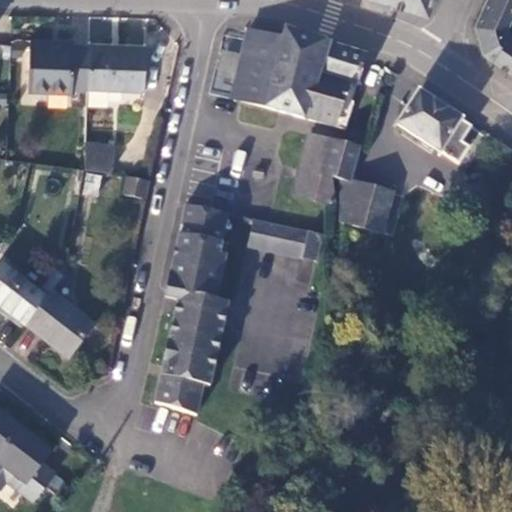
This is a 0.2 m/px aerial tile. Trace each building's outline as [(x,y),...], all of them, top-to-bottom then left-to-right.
[(376,0),(427,16),(432,0),(376,0)] [(511,13),(511,0),(486,0),(474,26),(482,54),(511,74),(511,38),(510,37),(506,29),(511,13)] [(247,31),(231,99),(345,130),(353,104),(350,103),(356,86),(318,73),(328,45),(285,32),(282,41),(247,31)] [(74,43),(31,41),(28,91),(71,93),(71,92),(86,92),(86,90),(88,44),(74,43)] [(144,46),(88,44),(86,90),(142,92),(144,46)] [(366,57),(328,45),(318,73),(356,86),(366,57)] [(471,127),(418,93),(397,125),(458,165),(468,148),(461,143),(471,127)] [(330,141),(308,135),(292,195),(333,206),(330,178),(320,176),(330,141)] [(359,149),(330,141),(320,176),(330,178),(340,181),(350,184),(359,149)] [(114,146),(85,142),(84,169),(110,172),(114,146)] [(148,182),(126,178),(123,196),(145,200),(148,182)] [(391,193),(351,184),(350,184),(340,181),(340,223),(381,233),(391,193)] [(189,207),(184,206),(173,258),(166,291),(168,292),(176,258),(223,264),(225,255),(218,254),(227,215),(211,211),(189,207)] [(320,237),(253,221),(246,247),(314,263),(320,237)] [(223,264),(176,258),(168,292),(178,294),(154,404),(197,413),(202,386),(209,387),(227,305),(215,302),(223,264)] [(45,299),(1,265),(0,265),(0,307),(24,326),(45,299)] [(62,277),(54,271),(41,287),(49,293),(62,277)] [(511,274),(503,298),(511,300),(511,274)] [(93,327),(49,293),(45,299),(24,326),(68,360),(93,327)] [(0,454),(20,430),(0,414),(0,454)] [(50,453),(20,430),(0,454),(0,491),(6,483),(32,503),(54,475),(41,465),(50,453)]
